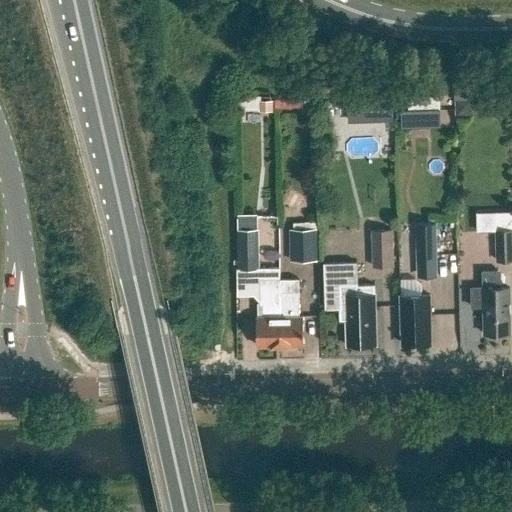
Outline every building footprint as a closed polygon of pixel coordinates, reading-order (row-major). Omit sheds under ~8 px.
[(234,108),(257,107),(256,94),(234,96),(234,108)] [(395,126),(435,125),(433,95),(402,96),(403,108),(395,108),(395,126)] [(354,100),(354,121),(377,121),(377,100),(354,100)] [(497,230),(497,231),(511,230),(511,209),(497,210),(497,230)] [(415,223),(417,277),(438,277),(436,222),(415,223)] [(289,229),(290,261),(317,260),(317,228),(289,229)] [(281,346),(280,279),(279,268),(259,268),(259,229),(238,229),(238,268),(237,268),(237,295),(254,295),(260,302),(260,304),(263,304),(263,317),(258,317),(258,346),(281,346)] [(394,266),(393,229),(371,229),(372,266),(394,266)] [(511,230),(497,231),(498,261),(511,260),(511,230)] [(348,345),(376,345),(374,285),(358,286),(357,262),(324,262),(325,309),(341,308),(341,320),(347,320),(348,345)] [(483,271),(483,288),(472,288),(472,307),(484,307),(484,334),(510,333),(510,288),(498,288),(498,271),(483,271)] [(280,279),(281,346),(304,346),(303,316),(298,316),(298,279),(280,279)] [(430,295),(400,295),(402,344),(413,343),(413,345),(431,345),(430,295)]
